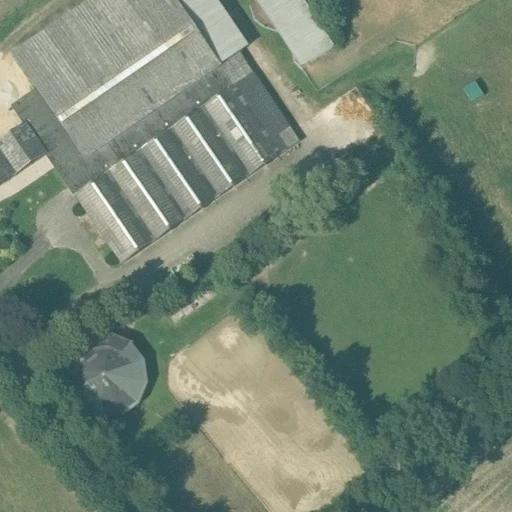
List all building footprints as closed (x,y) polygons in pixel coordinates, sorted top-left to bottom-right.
[(174,0),(168,0),(36,91),(91,171),(228,78),(220,67),(174,0)] [(333,49),(301,0),(265,0),(308,65),(333,49)] [(296,145),(235,56),(220,67),(228,78),(281,156),(296,145)] [(228,78),(91,171),(36,91),(36,90),(12,107),(27,129),(45,156),(68,189),(68,188),(121,265),(281,156),(228,78)] [(0,186),(45,156),(27,129),(0,146),(0,186)] [(110,339),(88,341),(71,354),(63,374),(66,396),(79,413),(99,421),(120,418),(137,405),(145,385),(142,363),(129,347),(110,339)]
